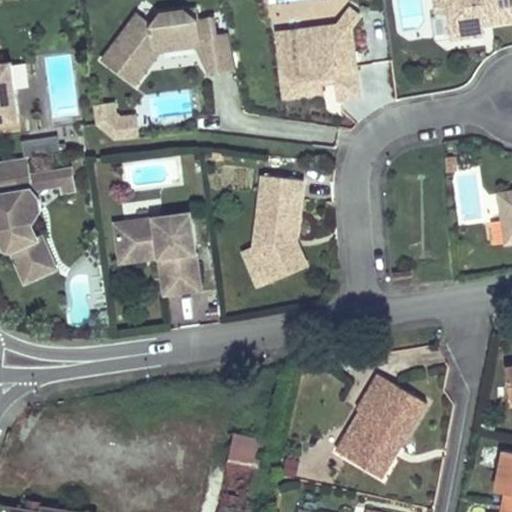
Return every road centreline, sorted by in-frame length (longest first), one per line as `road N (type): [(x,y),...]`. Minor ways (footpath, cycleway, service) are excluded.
road 1 (residential): [(358,313),(96,361),(0,359)]
road 2 (residential): [(358,313),(361,149),(409,108),(511,88)]
road 3 (residential): [(511,289),(358,313)]
